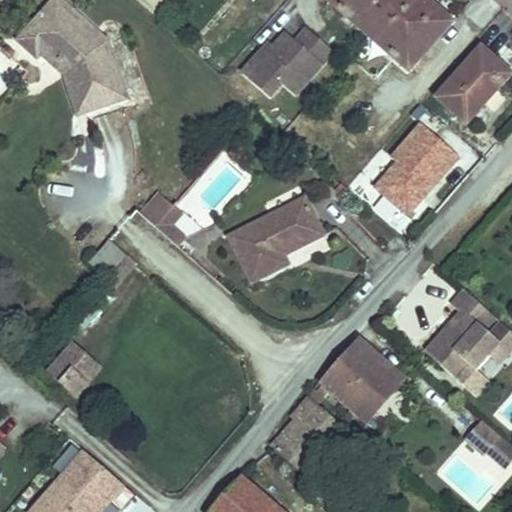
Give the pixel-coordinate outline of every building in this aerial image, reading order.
[(61,0),(53,0),(27,29),(48,48),(50,46),(65,59),(72,52),(80,58),(73,66),(75,68),(91,114),(129,101),(109,42),(61,0)] [(327,0),(369,36),(399,0),(327,0)] [(425,0),(399,0),(369,36),(410,71),(452,22),(425,0)] [(48,48),(27,29),(16,41),(37,60),(41,56),(64,76),(78,118),(91,114),(75,68),(73,66),(80,58),(72,52),(65,59),(50,46),(48,48)] [(334,53),(308,30),(296,43),(287,34),(275,48),(269,55),(264,51),(243,75),(270,99),(282,85),(291,76),(303,87),(334,53)] [(270,44),(264,51),(269,55),(275,48),(270,44)] [(467,124),(485,104),(497,90),(511,74),(484,51),(441,101),(467,124)] [(295,96),(303,87),(291,76),(282,85),(295,96)] [(497,90),(485,104),(495,112),(507,99),(497,90)] [(460,157),(422,124),(393,159),(398,164),(377,188),(409,216),(460,157)] [(159,192),(140,214),(155,228),(175,206),(159,192)] [(289,265),(284,256),(289,254),(285,247),(292,244),(295,251),(324,236),(305,200),(230,239),(253,283),(289,265)] [(175,207),(164,220),(172,226),(183,214),(175,207)] [(171,228),(172,226),(164,220),(156,229),(179,248),(185,240),(171,228)] [(91,265),(109,281),(129,257),(111,242),(91,265)] [(289,254),(295,251),(292,244),(285,247),(289,254)] [(109,281),(108,282),(116,288),(137,264),(129,257),(109,281)] [(425,353),(457,381),(470,367),(476,373),(490,357),(500,345),(489,335),(485,331),(496,319),(464,291),(451,306),(460,314),(451,324),(455,327),(451,331),(448,328),(425,353)] [(85,330),(102,311),(92,303),(76,322),(85,330)] [(511,333),(500,323),(489,335),(500,345),(490,357),(500,366),(511,352),(511,333)] [(359,346),(360,344),(358,342),(321,383),(366,423),(370,419),(369,419),(400,382),(401,383),(403,381),(400,379),(398,381),(379,364),(381,362),(378,360),(377,361),(359,346)] [(77,396),(100,369),(72,346),(50,373),(77,396)] [(470,367),(457,381),(464,387),(476,373),(470,367)] [(324,399),(313,389),(308,397),(318,406),(324,399)] [(347,431),(318,406),(308,397),(292,416),(300,423),(276,452),(306,478),(347,431)] [(500,439),(482,422),(465,441),(484,458),(486,455),(500,439)] [(511,448),(500,439),(486,455),(505,471),(511,463),(511,448)] [(85,453),(33,511),(100,511),(123,486),(85,453)] [(278,511),(241,479),(211,511),(278,511)]
